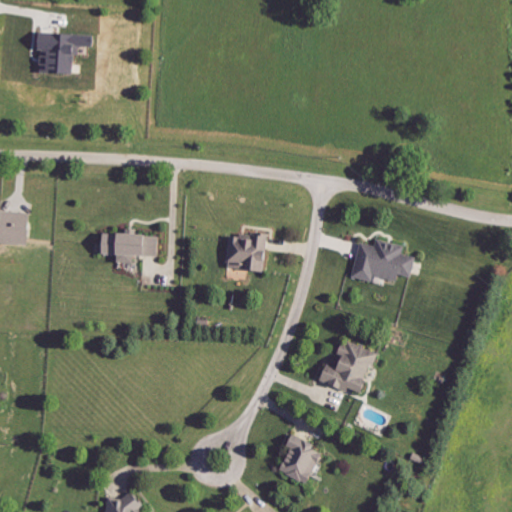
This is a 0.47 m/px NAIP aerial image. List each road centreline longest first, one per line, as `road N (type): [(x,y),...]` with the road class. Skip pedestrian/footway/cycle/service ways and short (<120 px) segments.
road 1 (residential): [(511,221),(359,186),(228,168),(0,154)]
road 2 (residential): [(329,182),(286,340),(219,461)]
